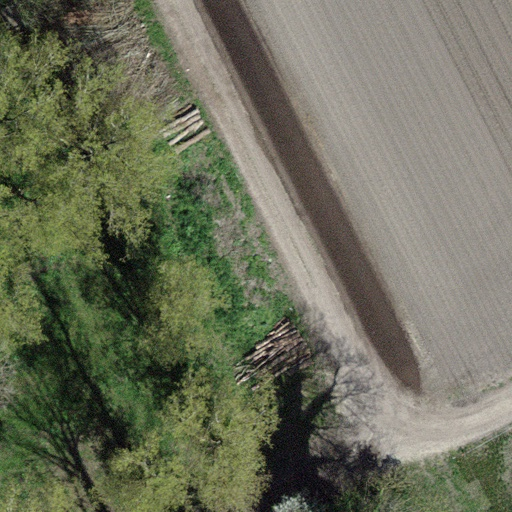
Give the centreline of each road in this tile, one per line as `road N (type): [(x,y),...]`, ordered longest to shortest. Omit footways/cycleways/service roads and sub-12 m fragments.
road 1 (track): [(382,468),(158,0)]
road 2 (track): [(511,397),(382,468)]
